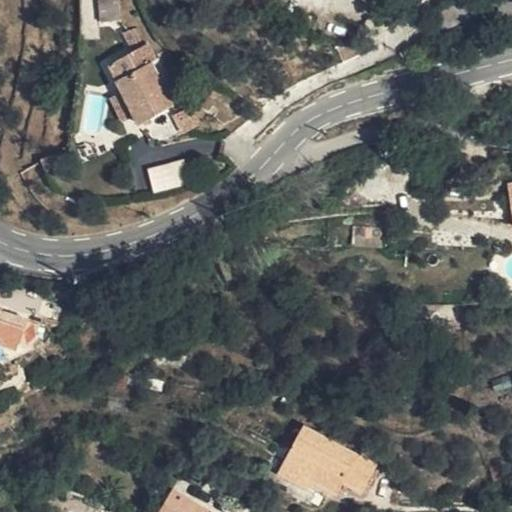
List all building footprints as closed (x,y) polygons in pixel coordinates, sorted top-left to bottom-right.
[(112,3),(91,4),(93,29),(114,28),(112,3)] [(113,83),(138,69),(130,54),(104,68),(113,83)] [(163,112),(138,69),(113,83),(139,127),(163,112)] [(147,167),(152,192),(184,185),(178,160),(147,167)] [(383,227),(354,226),(354,245),(383,246),(383,227)] [(0,345),(11,349),(23,319),(8,314),(5,322),(0,320),(0,345)] [(313,493),(316,486),(320,480),(327,483),(324,490),(341,500),(348,488),(366,498),(379,472),(305,432),(281,477),(313,493)] [(320,480),(316,486),(324,490),(327,483),(320,480)] [(163,511),(194,511),(171,498),(163,511)]
